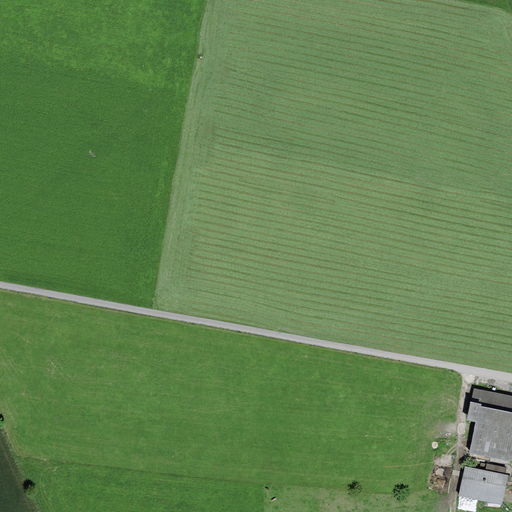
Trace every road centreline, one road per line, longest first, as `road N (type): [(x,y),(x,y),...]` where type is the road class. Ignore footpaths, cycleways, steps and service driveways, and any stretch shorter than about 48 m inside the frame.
road 1 (track): [(0,289),(511,379)]
road 2 (track): [(454,511),(471,373)]
